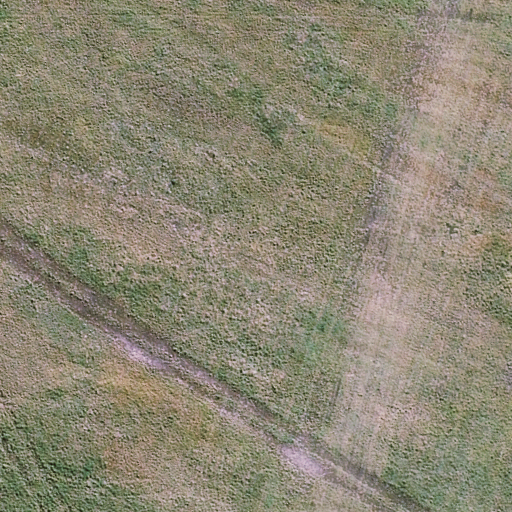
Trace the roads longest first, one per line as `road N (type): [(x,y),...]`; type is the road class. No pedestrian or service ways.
road 1 (unknown): [(235,286),(456,0)]
road 2 (unknown): [(0,450),(55,381),(235,286)]
road 3 (unknown): [(235,286),(131,511)]
